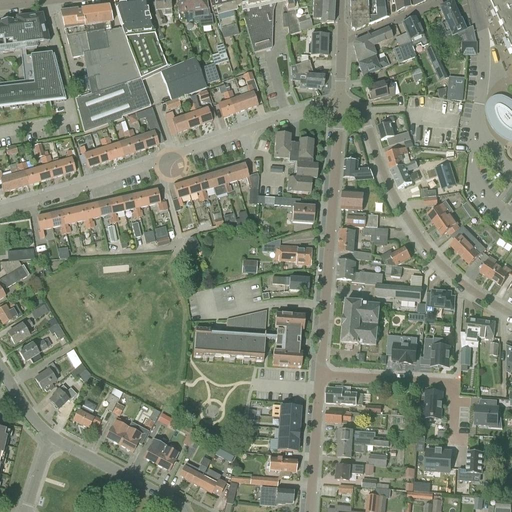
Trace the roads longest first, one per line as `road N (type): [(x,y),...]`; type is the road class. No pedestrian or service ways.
road 1 (residential): [(511,315),(465,287),(411,229),(363,114),(339,101)]
road 2 (tertiary): [(320,375),(339,101)]
road 3 (residential): [(462,439),(452,438),(455,382),(320,375)]
road 4 (residential): [(156,161),(339,101)]
road 5 (residential): [(0,209),(156,161)]
road 6 (residential): [(181,511),(51,438)]
road 7 (tertiary): [(309,511),(320,375)]
road 8 (residential): [(475,0),(484,60),(475,134)]
